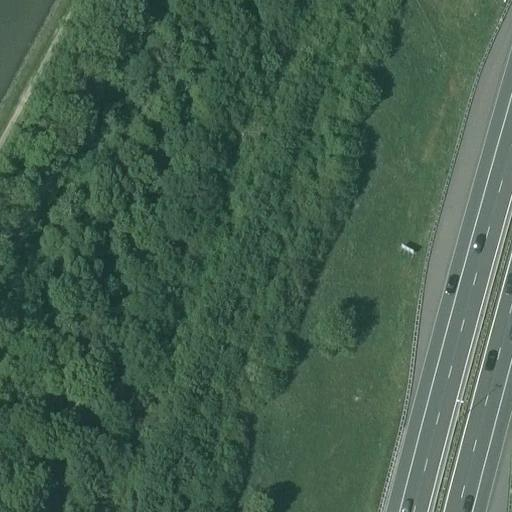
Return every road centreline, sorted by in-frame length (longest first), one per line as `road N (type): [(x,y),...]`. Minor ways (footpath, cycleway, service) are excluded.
road 1 (motorway): [(511,119),(407,511)]
road 2 (motorway): [(464,511),(511,330)]
